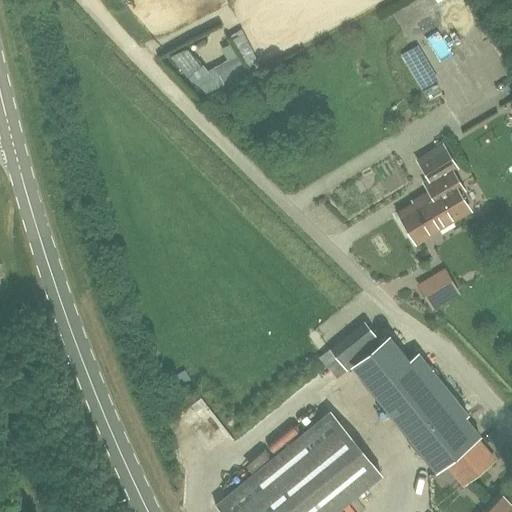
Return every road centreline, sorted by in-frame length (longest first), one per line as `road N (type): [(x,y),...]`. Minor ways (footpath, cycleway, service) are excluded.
road 1 (unclassified): [(511,429),(105,23)]
road 2 (secondary): [(148,511),(55,288),(0,84)]
